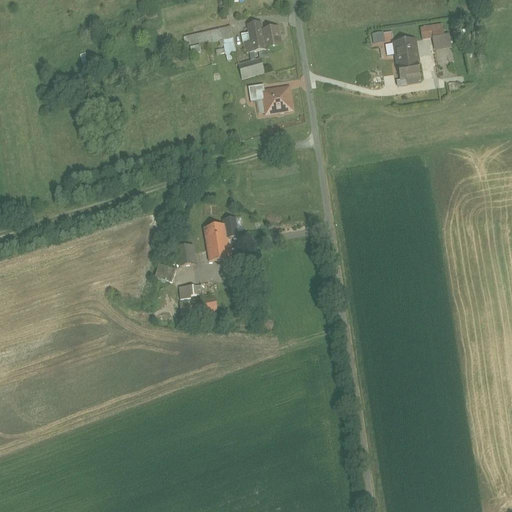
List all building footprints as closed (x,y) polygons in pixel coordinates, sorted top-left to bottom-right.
[(161,23),(158,15),(151,18),(154,26),(161,23)] [(265,27),(248,30),(250,38),(251,47),(245,48),(247,58),(261,56),(261,61),(265,63),(269,62),(271,59),(270,55),(284,52),(281,33),(266,35),(265,27)] [(422,32),(424,44),(434,43),(445,41),(443,28),(422,32)] [(238,58),(232,31),(186,41),(187,47),(191,46),(193,51),(202,49),(202,50),(224,45),(227,61),(238,58)] [(378,50),(387,48),(386,38),(376,40),(378,50)] [(445,41),(434,43),(436,54),(452,52),(450,40),(445,41)] [(421,67),(418,44),(396,47),(394,47),(396,59),(398,71),(400,71),(401,78),(420,75),(419,68),(421,67)] [(202,49),(193,51),(192,51),(194,63),(204,61),(202,50),(202,49)] [(257,66),(257,65),(240,70),(244,84),(266,78),(262,65),(257,66)] [(420,75),(401,78),(399,79),(400,86),(407,85),(408,91),(422,89),(420,75)] [(252,106),(265,104),(263,96),(266,95),(265,90),(250,92),(252,106)] [(296,117),(292,91),(266,95),(263,96),(265,104),(267,121),(296,117)] [(228,231),(231,248),(243,246),(240,224),(226,226),(228,231)] [(228,231),(207,235),(210,256),(212,268),(234,265),(231,248),(228,231)] [(200,270),(198,258),(197,251),(181,254),(185,273),(200,270)] [(212,268),(210,256),(198,258),(200,270),(212,268)] [(157,267),(152,278),(168,284),(173,273),(157,267)] [(185,307),(183,307),(185,321),(188,320),(221,315),(219,301),(217,302),(215,289),(183,294),(185,307)]
